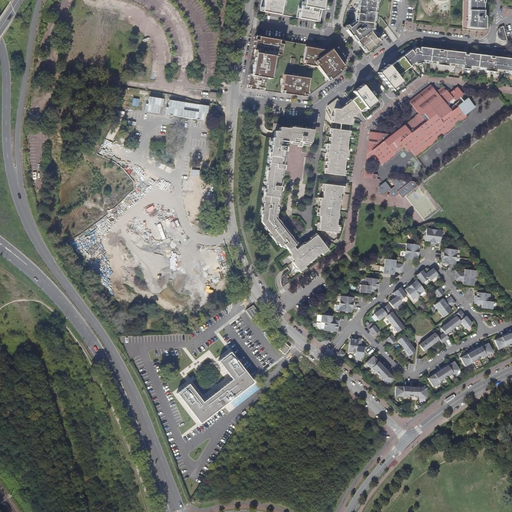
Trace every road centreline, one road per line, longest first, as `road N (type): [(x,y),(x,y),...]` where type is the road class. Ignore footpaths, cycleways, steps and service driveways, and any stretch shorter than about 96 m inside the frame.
road 1 (secondary): [(181,511),(121,368),(23,209)]
road 2 (residential): [(237,99),(228,160),(239,252),(286,327),(324,359)]
road 3 (secondary): [(25,266),(76,319),(112,374),(166,511)]
road 4 (primary): [(23,209),(21,104),(40,0)]
road 5 (primary): [(23,209),(12,180),(0,44)]
road 6 (residential): [(354,321),(409,374),(486,332)]
road 7 (residential): [(237,99),(317,108),(363,71)]
road 8 (residential): [(511,370),(454,401),(408,439)]
